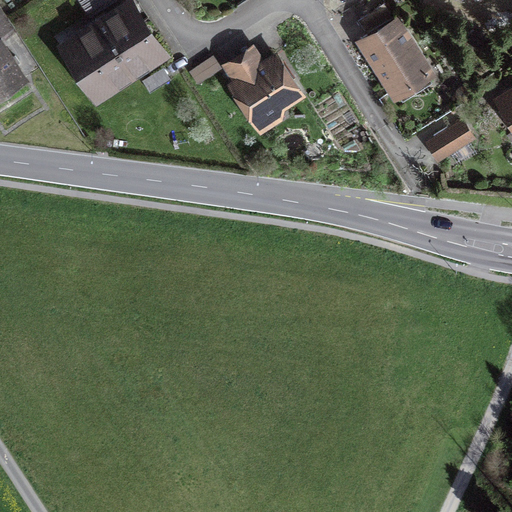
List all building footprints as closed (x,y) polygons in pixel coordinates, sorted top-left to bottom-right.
[(20,28),(1,0),(0,0),(0,92),(26,77),(2,39),(20,28)] [(81,0),(89,11),(105,0),(81,0)] [(166,55),(127,2),(63,48),(101,102),(166,55)] [(395,101),(437,74),(398,12),(355,39),(395,101)] [(255,59),(244,43),(218,61),(262,124),(305,95),(271,48),(255,59)] [(511,84),(492,97),(511,127),(511,84)] [(472,135),(461,119),(432,138),(442,154),(472,135)]
